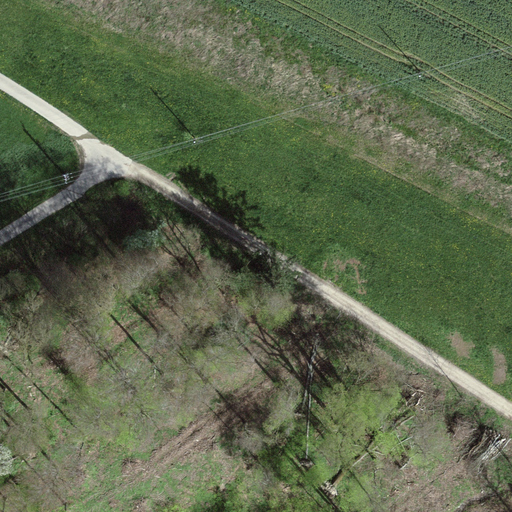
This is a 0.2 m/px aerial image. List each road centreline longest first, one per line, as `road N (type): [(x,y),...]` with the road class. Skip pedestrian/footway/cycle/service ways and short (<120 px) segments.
road 1 (track): [(511,406),(118,161)]
road 2 (track): [(0,244),(118,161)]
road 3 (track): [(118,161),(0,86)]
